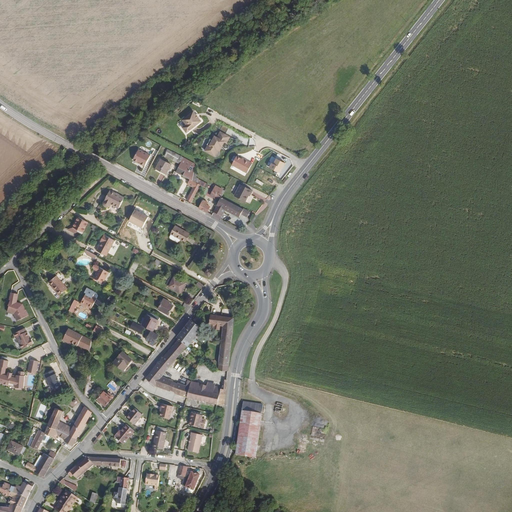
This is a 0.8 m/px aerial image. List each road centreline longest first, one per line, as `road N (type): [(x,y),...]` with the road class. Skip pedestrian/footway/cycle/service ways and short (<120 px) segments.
road 1 (primary): [(271,221),(439,0)]
road 2 (residential): [(12,263),(77,389),(104,419)]
road 3 (residential): [(217,278),(104,419)]
road 4 (primary): [(218,470),(237,362),(263,296)]
road 5 (residential): [(218,470),(80,452)]
road 6 (secondary): [(109,167),(225,233)]
road 7 (secondary): [(0,103),(109,167)]
